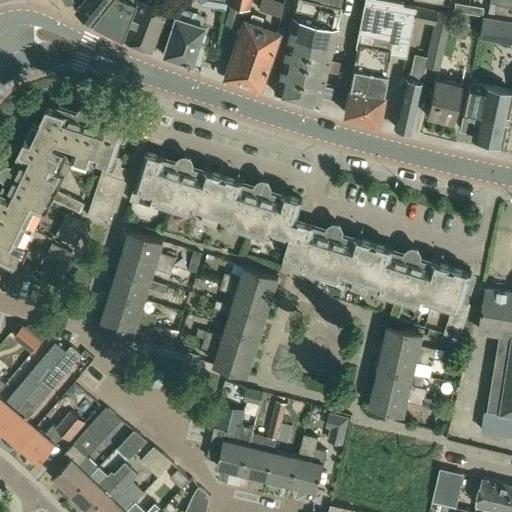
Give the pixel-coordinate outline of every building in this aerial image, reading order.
[(75,9),(91,21),(108,0),(63,0),(64,1),(65,2),(66,2),(68,2),(69,2),(70,1),(71,0),(78,6),(75,9)] [(151,49),(167,10),(157,6),(159,0),(137,0),(137,3),(130,0),(108,0),(91,21),(121,37),(151,49)] [(269,0),(266,0),(263,12),(282,17),(285,4),(269,0)] [(293,16),(275,90),(318,104),(320,96),(331,99),(334,87),(323,85),(326,72),(329,61),(337,27),(335,26),(341,0),(298,0),(294,17),(293,16)] [(413,18),(414,16),(415,7),(402,4),(402,1),(395,0),(363,0),(363,2),(355,46),(358,47),(345,112),(376,120),(390,52),(406,55),(413,18)] [(454,10),(467,13),(469,4),(455,2),(454,10)] [(483,7),(469,4),(467,13),(482,15),(483,7)] [(508,15),(509,6),(495,4),(494,13),(508,15)] [(416,5),(415,7),(414,16),(413,18),(434,23),(437,10),(416,5)] [(437,9),(437,10),(434,23),(424,65),(439,69),(451,12),(437,9)] [(259,85),(278,30),(265,25),(267,18),(253,12),(250,20),(245,18),(224,74),(259,85)] [(198,61),(199,61),(203,41),(198,40),(204,24),(175,15),(163,53),(191,62),(192,59),(198,61)] [(500,35),(502,19),(482,16),(479,31),(500,35)] [(410,129),(424,68),(415,66),(412,78),(406,77),(395,125),(410,129)] [(453,120),(462,83),(435,77),(426,114),(453,120)] [(464,110),(477,113),(472,137),(500,142),(511,90),(484,84),(484,85),(469,81),(462,114),(463,114),(464,110)] [(110,221),(128,167),(122,165),(125,158),(117,155),(127,126),(106,119),(104,125),(91,121),(94,112),(91,107),(86,105),(81,108),(80,111),(76,109),(74,116),(67,113),(68,112),(48,106),(34,136),(28,134),(19,154),(25,155),(19,168),(10,164),(5,165),(3,170),(4,175),(8,177),(6,181),(11,184),(7,192),(2,189),(0,192),(0,257),(15,264),(28,238),(22,236),(33,214),(38,216),(48,195),(81,211),(86,201),(53,186),(60,172),(54,170),(59,159),(65,161),(68,153),(54,146),(58,139),(76,145),(73,156),(93,162),(94,156),(106,160),(88,214),(110,221)] [(305,257),(316,223),(308,220),(298,216),(303,198),(283,192),(281,197),(268,193),(271,185),(268,180),(263,179),(258,181),(257,184),(253,183),(251,188),(243,185),(245,180),(205,168),(203,173),(190,169),(193,161),(190,156),(185,154),(180,157),(179,160),(175,159),(173,164),(165,161),(167,156),(146,150),(131,199),(139,201),(144,186),(155,189),(153,195),(194,208),(196,201),(207,205),(202,220),(217,225),(222,209),(234,213),(232,219),(271,231),(273,225),(284,229),(279,244),(287,247),(286,251),(297,255),(305,257)] [(138,214),(162,222),(168,206),(144,198),(138,214)] [(87,223),(72,215),(67,213),(56,235),(62,238),(77,245),(87,223)] [(317,223),(316,223),(305,257),(302,268),(340,281),(344,268),(357,272),(352,288),(367,293),(372,277),(384,281),(382,287),(421,299),(423,293),(434,296),(429,312),(438,315),(443,299),(455,303),(446,331),(461,336),(472,301),(465,299),(473,271),(433,259),(431,265),(418,260),(421,253),(418,248),(413,246),(408,249),(407,252),(402,251),(401,255),(393,253),(395,247),(355,234),(353,241),(334,235),(335,231),(341,233),(343,228),(340,223),(335,222),(330,224),(329,228),(325,227),(323,231),(316,229),(317,223)] [(131,228),(125,248),(174,263),(176,255),(161,250),(165,239),(131,228)] [(53,242),(37,275),(58,285),(74,252),(59,245),(53,242)] [(125,248),(118,268),(152,278),(156,267),(171,272),(174,263),(125,248)] [(227,270),(224,279),(273,294),(280,275),(245,264),(242,275),(227,270)] [(118,268),(112,287),(146,298),(150,286),(165,291),(168,283),(152,278),(118,268)] [(267,314),(273,294),(224,279),(222,287),(237,292),(233,303),(218,298),(267,314)] [(511,290),(488,286),(481,329),(501,332),(488,408),(511,412),(511,290)] [(112,287),(106,307),(156,323),(159,313),(143,309),(146,298),(112,287)] [(227,323),(261,333),(267,314),(218,298),(216,306),(231,311),(227,323)] [(154,330),(156,323),(106,307),(100,327),(134,337),(138,325),(154,330)] [(255,353),(261,333),(227,323),(224,334),(209,329),(206,338),(255,353)] [(390,323),(386,343),(436,355),(438,346),(422,343),(424,331),(390,323)] [(34,351),(49,332),(23,324),(15,335),(34,351)] [(164,333),(160,345),(172,349),(178,330),(166,326),(164,333)] [(255,353),(206,338),(203,346),(218,350),(215,362),(249,373),(255,353)] [(0,425),(42,378),(55,362),(66,350),(56,341),(6,400),(0,395),(0,425)] [(386,343),(381,363),(415,371),(418,359),(434,363),(436,355),(386,343)] [(71,344),(66,350),(55,362),(63,368),(67,372),(82,354),(71,344)] [(381,363),(376,384),(427,395),(429,386),(412,382),(415,371),(381,363)] [(42,378),(0,425),(0,428),(18,444),(28,433),(35,426),(26,418),(35,408),(53,387),(42,378)] [(426,396),(427,395),(376,384),(371,404),(406,412),(409,400),(431,405),(433,398),(426,396)] [(259,403),(262,391),(247,387),(243,399),(259,403)] [(250,442),(243,471),(268,477),(274,448),(276,449),(278,439),(282,422),(287,403),(277,400),(268,436),(252,432),(250,442)] [(250,442),(252,432),(253,426),(240,423),(243,409),(222,404),(217,425),(228,428),(226,437),(224,437),(217,465),(243,471),(250,442)] [(62,421),(74,435),(92,420),(80,406),(62,421)] [(107,406),(86,429),(101,442),(122,419),(107,406)] [(486,407),(483,428),(511,432),(511,412),(488,408),(486,407)] [(328,440),(343,444),(350,416),(330,411),(326,426),(331,428),(328,440)] [(282,422),(278,439),(289,441),(293,425),(282,422)] [(38,461),(54,442),(35,426),(28,433),(18,444),(38,461)] [(130,458),(148,439),(135,429),(118,447),(130,458)] [(304,432),(299,454),(292,483),(318,489),(325,460),(314,458),(319,436),(304,432)] [(71,492),(89,474),(88,473),(97,465),(86,455),(87,454),(86,453),(94,444),(88,438),(79,447),(73,441),(63,451),(70,457),(53,475),(61,482),(57,486),(67,496),(71,492)] [(159,476),(173,461),(154,445),(142,459),(159,476)] [(299,454),(276,449),(274,448),(268,477),(292,483),(299,454)] [(71,492),(90,510),(121,477),(131,467),(124,461),(112,472),(110,470),(106,474),(97,464),(97,465),(88,473),(89,474),(71,492)] [(138,474),(131,467),(121,477),(90,510),(92,511),(121,511),(125,509),(126,510),(135,501),(125,492),(128,488),(126,486),(138,474)] [(182,487),(191,478),(179,467),(171,475),(182,487)] [(511,511),(511,483),(483,476),(476,504),(511,511)] [(433,499),(449,503),(454,481),(438,477),(433,499)] [(205,511),(209,494),(207,490),(198,484),(194,490),(188,511),(205,511)] [(353,511),(355,507),(330,502),(328,511),(353,511)] [(145,511),(164,511),(161,509),(160,509),(154,503),(146,511),(145,511)]
